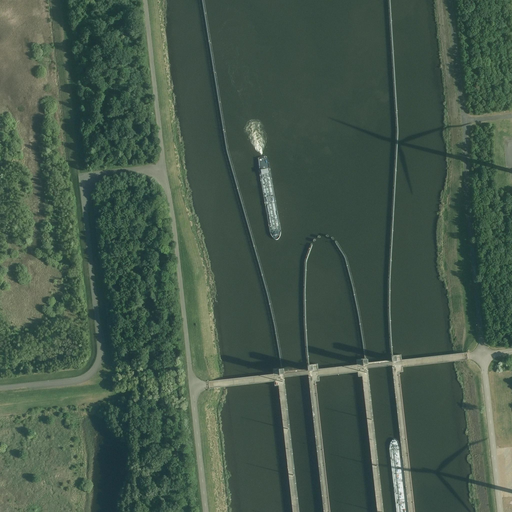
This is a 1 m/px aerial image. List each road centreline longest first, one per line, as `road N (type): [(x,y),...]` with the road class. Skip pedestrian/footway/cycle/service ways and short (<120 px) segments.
road 1 (unclassified): [(500,511),(465,119)]
road 2 (unclassified): [(0,388),(90,374),(100,351),(85,191),(102,173),(164,166)]
road 3 (unclassified): [(206,511),(164,166)]
road 4 (unclassified): [(164,166),(145,0)]
